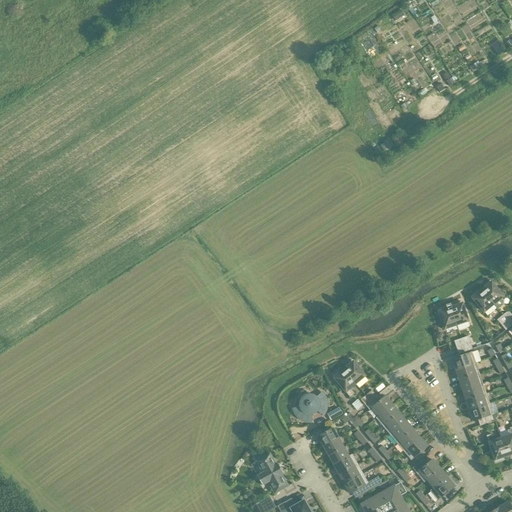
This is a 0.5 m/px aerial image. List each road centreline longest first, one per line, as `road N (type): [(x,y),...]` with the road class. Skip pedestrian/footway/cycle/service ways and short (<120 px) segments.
road 1 (residential): [(468,464),(431,356),(395,381),(462,464)]
road 2 (track): [(157,511),(204,479),(235,382),(279,351)]
